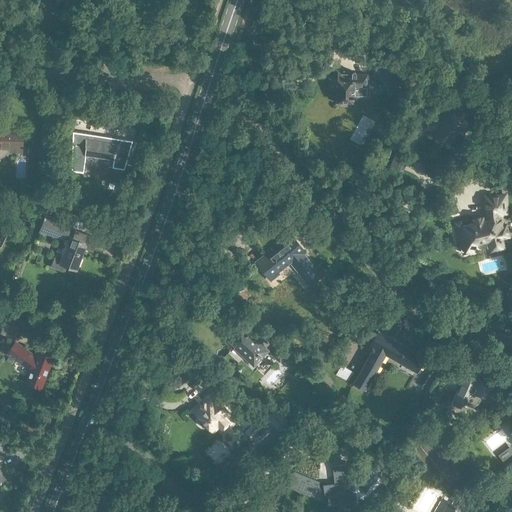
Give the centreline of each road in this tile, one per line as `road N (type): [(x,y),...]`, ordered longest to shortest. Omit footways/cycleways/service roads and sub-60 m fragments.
road 1 (residential): [(511,342),(404,297),(257,117),(234,111),(202,258),(127,437)]
road 2 (secondary): [(220,55),(53,511)]
road 3 (residential): [(191,81),(34,511)]
road 4 (residential): [(0,74),(191,81)]
